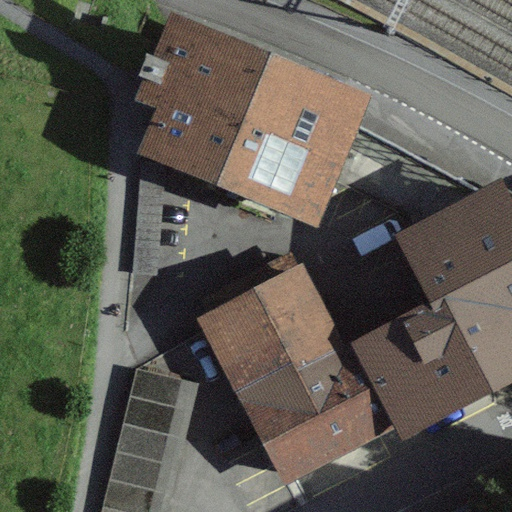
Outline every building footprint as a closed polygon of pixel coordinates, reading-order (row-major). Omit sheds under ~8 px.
[(137,78),(144,81),(135,102),(155,110),(136,156),(317,229),(371,97),(171,15),(153,59),(146,56),(137,78)] [(157,275),(164,173),(139,172),(132,273),(157,275)] [(511,197),(507,194),(500,181),(392,238),(427,303),(350,344),(357,356),(351,359),(301,265),(196,320),(284,486),(395,428),(403,443),(511,385),(511,197)] [(160,511),(191,382),(134,368),(100,511),(160,511)] [(497,511),(485,489),(441,511),(497,511)]
